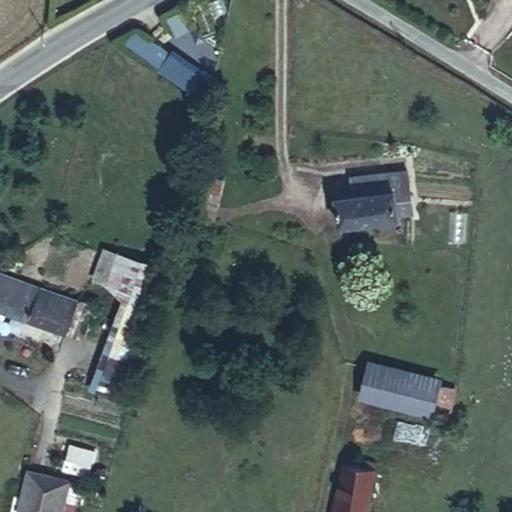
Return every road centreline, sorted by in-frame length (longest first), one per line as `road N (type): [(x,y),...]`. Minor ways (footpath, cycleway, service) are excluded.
road 1 (residential): [(511,94),(353,0)]
road 2 (unclassified): [(148,0),(0,85)]
